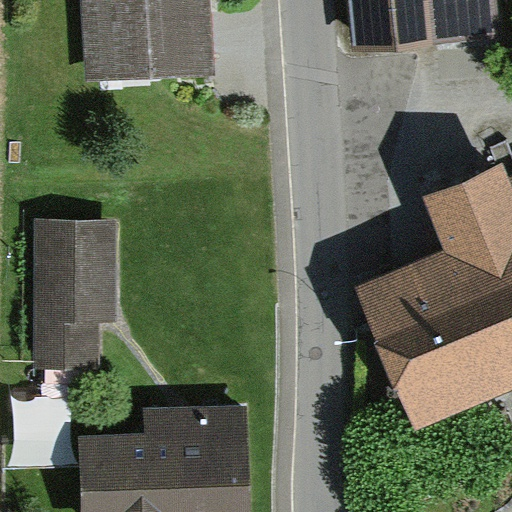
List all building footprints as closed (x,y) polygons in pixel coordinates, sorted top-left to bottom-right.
[(90,0),(96,85),(203,78),(197,0),(90,0)] [(349,0),(357,59),(485,43),(479,0),(349,0)] [(382,299),(427,413),(511,379),(511,188),(439,217),(460,269),(382,299)] [(35,220),(40,373),(107,371),(102,218),(35,220)] [(83,432),(84,511),(239,511),(237,405),(155,407),(156,431),(83,432)]
